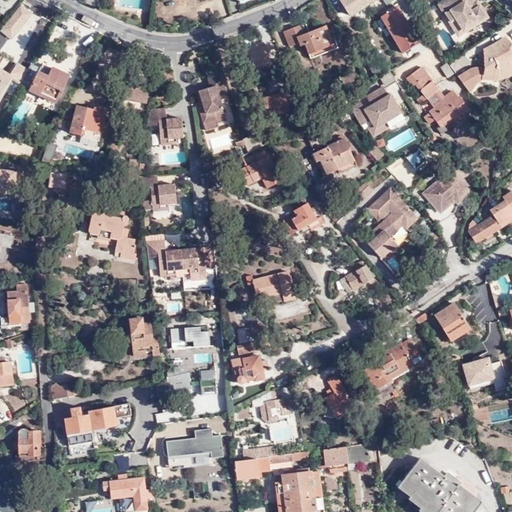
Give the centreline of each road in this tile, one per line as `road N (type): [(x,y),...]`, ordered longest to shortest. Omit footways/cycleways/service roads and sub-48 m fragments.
road 1 (residential): [(293,0),(177,44),(118,28),(63,0)]
road 2 (residential): [(54,511),(45,357)]
